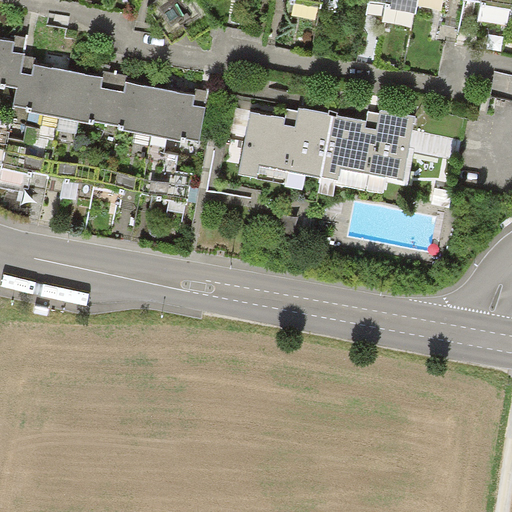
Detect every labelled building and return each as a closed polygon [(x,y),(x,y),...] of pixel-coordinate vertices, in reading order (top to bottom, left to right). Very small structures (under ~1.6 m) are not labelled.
[(369,0),(414,9),(415,0),(369,0)] [(477,0),(479,0),(475,19),(506,25),(509,7),(510,0),(477,0)] [(24,45),(0,39),(0,83),(16,87),(22,59),(24,45)] [(67,69),(22,59),(13,103),(58,113),(67,69)] [(112,79),(67,69),(58,113),(104,123),(112,79)] [(159,88),(112,79),(104,123),(150,132),(159,88)] [(205,97),(159,88),(150,132),(197,141),(205,97)] [(324,177),(336,114),(299,107),(297,119),(249,110),(237,172),(256,176),(259,164),(324,177)] [(378,122),(336,114),(324,177),(338,179),(341,166),(401,177),(413,117),(380,110),(378,122)] [(0,146),(4,147),(7,136),(10,119),(0,117),(0,146)] [(23,141),(7,136),(1,164),(47,174),(55,131),(25,124),(23,141)] [(84,138),(55,131),(47,174),(93,183),(98,155),(81,153),(84,138)] [(116,159),(98,155),(93,183),(139,192),(148,148),(118,141),(116,159)] [(177,156),(148,148),(139,192),(185,201),(190,173),(173,170),(177,156)]
